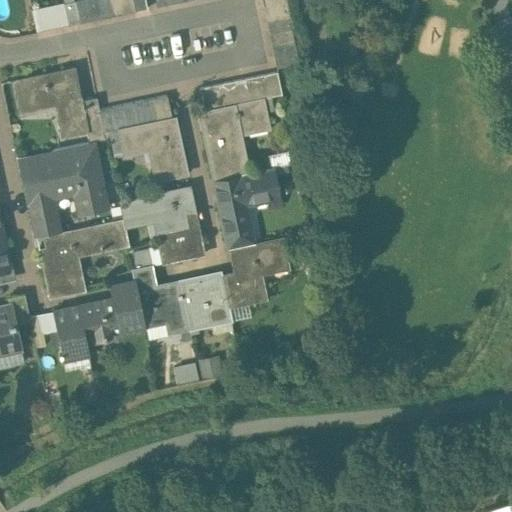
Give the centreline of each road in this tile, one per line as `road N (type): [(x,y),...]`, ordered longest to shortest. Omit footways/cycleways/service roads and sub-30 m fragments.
road 1 (residential): [(179,73),(217,257),(166,268)]
road 2 (residential): [(0,124),(35,296)]
road 3 (residential): [(105,33),(243,4)]
road 4 (residential): [(243,4),(254,57),(179,73)]
